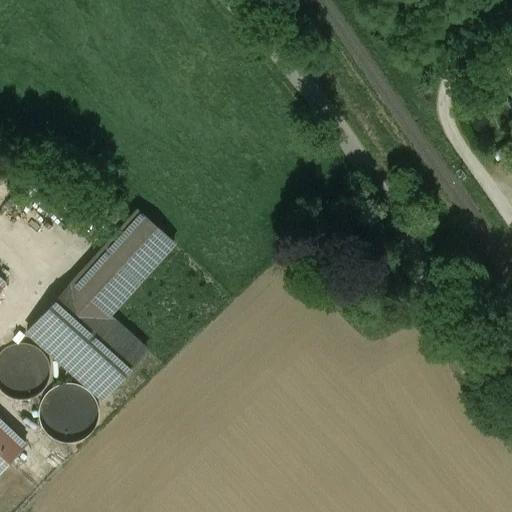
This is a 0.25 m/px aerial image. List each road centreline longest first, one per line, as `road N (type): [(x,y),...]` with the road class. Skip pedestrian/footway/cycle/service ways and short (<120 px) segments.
road 1 (unclassified): [(231,0),(362,164),(476,378),(511,426)]
road 2 (track): [(511,223),(445,127),(447,96),(475,37),(506,0)]
